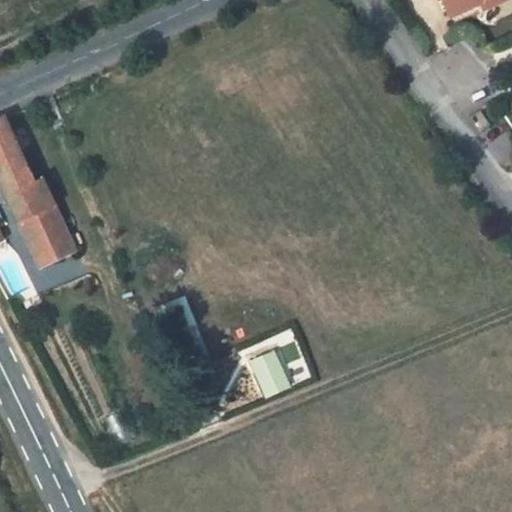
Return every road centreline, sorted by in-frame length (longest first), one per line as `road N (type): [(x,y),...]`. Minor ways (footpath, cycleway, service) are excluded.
road 1 (track): [(511,302),(93,476)]
road 2 (residential): [(511,205),(363,0)]
road 3 (tertiary): [(211,0),(0,94)]
road 4 (secondary): [(72,511),(0,363)]
